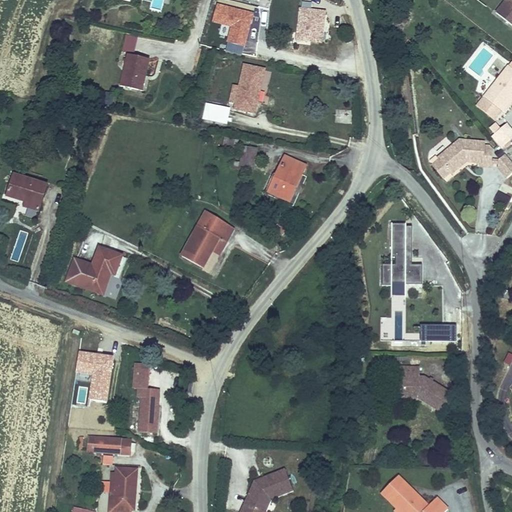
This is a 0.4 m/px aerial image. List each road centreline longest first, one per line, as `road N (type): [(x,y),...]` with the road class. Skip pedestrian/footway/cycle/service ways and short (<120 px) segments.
road 1 (tertiary): [(214,365),(368,163)]
road 2 (residential): [(0,283),(214,365)]
road 3 (track): [(42,511),(76,312)]
road 4 (residential): [(472,278),(484,452)]
road 5 (tertiary): [(368,163),(378,114),(358,0)]
road 6 (residential): [(368,163),(395,167),(409,180),(472,278)]
road 7 (tertiary): [(196,511),(200,422),(214,365)]
road 8 (unknown): [(373,134),(231,118)]
